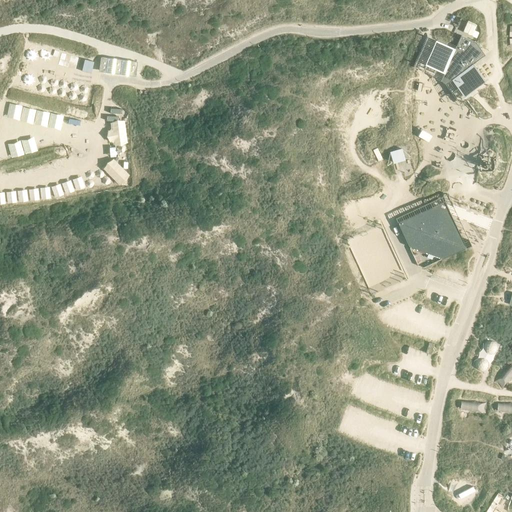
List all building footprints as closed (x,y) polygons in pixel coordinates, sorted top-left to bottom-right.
[(466,25),(460,23),(458,31),(477,35),(478,32),(475,31),(477,23),(467,20),(466,25)] [(458,41),(454,49),(436,41),(425,64),(449,75),(463,95),(472,90),(484,81),(472,64),(479,59),(471,47),(458,41)] [(99,72),(135,76),(137,62),(100,57),(99,72)] [(18,85),(30,88),(33,75),(21,72),(18,85)] [(33,88),(44,91),(47,79),(36,76),(33,88)] [(50,80),(48,93),(60,95),(62,82),(50,80)] [(63,96),(75,98),(76,86),(64,84),(63,96)] [(4,126),(38,131),(41,109),(10,104),(9,112),(6,111),(4,126)] [(432,135),(421,129),(417,136),(428,143),(432,135)] [(85,158),(90,142),(76,138),(71,154),(85,158)] [(392,162),(405,159),(402,147),(389,151),(392,162)] [(120,185),(130,175),(113,157),(102,167),(120,185)] [(409,246),(442,259),(466,248),(450,213),(443,211),(432,207),(398,223),(409,246)] [(488,353),(497,348),(492,340),(483,345),(488,353)] [(476,368),(484,369),(485,360),(478,359),(476,368)] [(511,363),(495,381),(501,387),(511,376),(511,363)] [(461,401),(460,410),(486,411),(486,402),(461,401)] [(497,411),(511,411),(511,401),(498,401),(497,411)]
